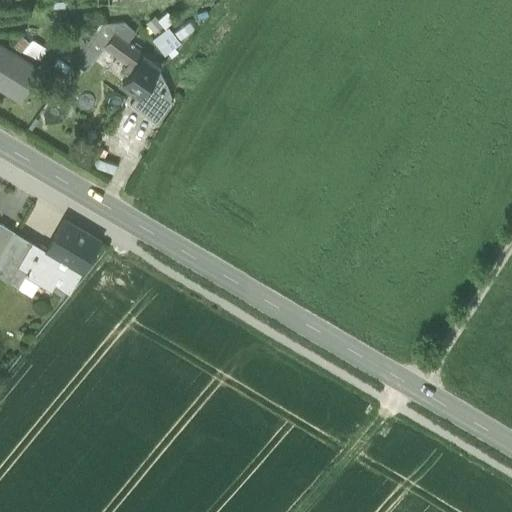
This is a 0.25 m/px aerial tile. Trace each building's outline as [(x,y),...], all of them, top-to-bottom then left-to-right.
[(141,55),(137,52),(139,50),(127,41),(135,32),(123,22),(114,31),(103,46),(104,47),(126,65),(125,69),(131,70),(126,77),(122,83),(138,94),(139,95),(147,83),(157,67),(141,55)] [(87,48),(97,56),(104,47),(103,46),(114,31),(103,24),(87,48)] [(180,41),(169,25),(153,36),(164,52),(180,41)] [(0,87),(17,98),(34,69),(0,47),(0,87)] [(130,105),(157,124),(173,102),(147,83),(139,95),(138,94),(130,105)] [(63,219),(45,251),(38,247),(35,252),(38,254),(28,271),(27,271),(25,274),(50,289),(54,284),(68,293),(80,273),(99,240),(63,219)] [(0,257),(15,232),(0,223),(0,257)] [(38,247),(15,232),(0,257),(0,277),(8,283),(18,266),(27,271),(28,271),(38,254),(35,252),(38,247)]
